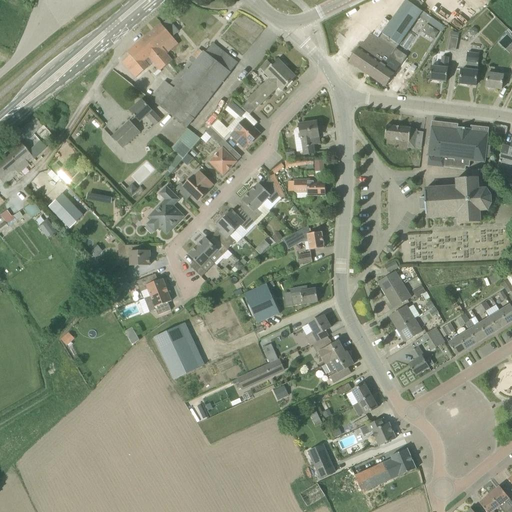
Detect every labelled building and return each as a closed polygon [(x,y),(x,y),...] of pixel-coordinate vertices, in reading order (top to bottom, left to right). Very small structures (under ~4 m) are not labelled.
[(385,65),(419,16),(422,11),(418,9),(422,3),(417,0),(408,0),(407,1),(405,0),(379,39),(371,33),(364,44),(363,42),(349,62),(385,87),(395,72),(385,65)] [(161,24),(145,37),(137,44),(154,63),(160,71),(172,61),(161,47),(173,37),(161,24)] [(428,26),(426,31),(421,29),(416,39),(431,46),(438,31),(428,26)] [(451,37),(448,49),(455,51),(458,38),(451,37)] [(213,43),(205,52),(204,51),(203,52),(199,49),(193,57),(186,66),(185,65),(182,68),(183,69),(170,85),(165,81),(150,99),(187,128),(226,77),(238,63),(213,43)] [(136,78),(154,63),(137,44),(128,52),(131,55),(122,62),(136,78)] [(466,70),(461,69),(460,84),(476,86),(478,71),(477,71),(479,54),(467,53),(466,62),(467,62),(466,70)] [(446,82),(447,68),(449,57),(442,57),(441,67),(431,66),(430,80),(446,82)] [(270,78),(248,100),(247,101),(255,109),(256,108),(278,86),(282,90),(295,77),(278,60),(265,73),(270,78)] [(501,89),(503,76),(494,74),(495,68),(489,67),(488,73),(486,87),(501,89)] [(155,125),(160,120),(152,111),(142,100),(130,111),(140,122),(147,116),(155,125)] [(247,112),(234,100),(228,107),(241,118),(247,112)] [(260,134),(256,131),(245,120),(235,130),(236,131),(231,136),(244,149),(249,144),(250,145),(260,134)] [(130,121),(125,125),(112,137),(123,149),(140,132),(130,121)] [(319,137),(316,122),(308,124),(308,122),(302,123),(302,124),(299,125),(304,155),(314,153),(312,138),(319,137)] [(35,135),(47,142),(54,130),(42,123),(35,135)] [(408,147),(414,148),(417,129),(387,125),(385,138),(409,141),(408,147)] [(222,148),(209,162),(223,176),(237,162),(229,154),(234,149),(211,127),(206,132),(222,148)] [(432,127),(428,156),(427,166),(444,167),(445,158),(485,162),(488,133),(471,131),(471,129),(457,127),(457,130),(432,127)] [(188,129),(171,149),(182,159),(200,140),(188,129)] [(511,141),(511,147),(504,146),(500,162),(511,164),(511,141)] [(0,158),(0,179),(4,185),(34,159),(20,142),(0,158)] [(293,152),(286,153),(287,161),(295,159),(293,152)] [(324,171),(324,159),(314,160),(315,172),(324,171)] [(306,160),(288,163),(288,168),(314,165),(314,160),(306,161),(306,160)] [(473,170),(473,174),(473,178),(456,179),(457,187),(425,189),(425,193),(425,197),(420,198),(421,210),(426,210),(426,215),(427,218),(459,216),(459,224),(480,223),(480,213),(480,211),(487,211),(488,213),(489,212),(488,210),(491,204),(493,205),(493,204),(491,203),(491,196),(493,196),(493,195),(491,195),(486,190),(487,189),(486,187),(485,170),(473,170)] [(181,183),(175,189),(187,200),(192,195),(199,201),(209,191),(208,190),(213,185),(200,172),(195,177),(194,176),(184,186),(181,183)] [(259,183),(250,192),(262,204),(267,199),(272,204),(280,197),(271,178),(262,187),(259,183)] [(317,180),(294,180),(295,193),(308,193),(308,196),(325,196),(325,182),(317,182),(317,180)] [(183,216),(176,209),(173,206),(178,200),(168,191),(165,187),(159,193),(163,197),(166,200),(149,217),(152,220),(148,224),(155,231),(159,227),(167,234),(183,216)] [(258,209),(262,204),(250,192),(242,200),(245,204),(240,209),(254,223),(263,214),(258,209)] [(68,228),(82,215),(62,194),(48,207),(68,228)] [(34,202),(26,207),(33,217),(41,212),(34,202)] [(228,212),(222,217),(235,231),(241,225),(246,231),(254,223),(240,209),(235,214),(232,210),(229,213),(228,212)] [(1,219),(0,219),(0,232),(17,221),(13,216),(4,222),(1,219)] [(235,231),(222,217),(216,223),(218,225),(215,227),(218,231),(214,236),(221,243),(227,250),(235,241),(230,236),(235,231)] [(56,234),(47,223),(42,226),(50,238),(56,234)] [(324,248),(321,232),(310,234),(308,226),(291,236),(296,246),(302,243),(309,241),(310,250),(324,248)] [(205,237),(197,246),(210,259),(215,264),(223,255),(228,250),(227,250),(221,243),(216,248),(205,237)] [(90,252),(96,258),(104,251),(97,245),(90,252)] [(139,245),(125,246),(125,258),(131,258),(131,266),(150,265),(150,251),(139,252),(139,245)] [(202,267),(210,259),(197,246),(188,254),(196,262),(191,267),(201,277),(207,272),(202,267)] [(311,253),(298,256),(300,263),(312,261),(312,262),(311,253)] [(395,262),(389,265),(385,267),(387,273),(398,267),(395,262)] [(386,295),(403,285),(395,272),(378,282),(386,295)] [(151,296),(167,290),(163,279),(158,281),(156,274),(137,281),(141,292),(148,289),(151,296)] [(115,275),(98,282),(102,292),(119,285),(115,275)] [(511,291),(511,287),(507,280),(502,284),(508,294),(511,291)] [(258,323),(280,314),(267,284),(245,294),(258,323)] [(411,298),(403,285),(386,295),(394,308),(411,298)] [(421,285),(412,291),(416,298),(426,292),(421,285)] [(307,287),(293,289),(293,292),(291,293),(293,306),(303,304),(318,302),(316,289),(308,290),(307,287)] [(153,301),(158,315),(171,310),(168,302),(172,301),(167,290),(151,296),(144,299),(146,304),(153,301)] [(502,301),(506,298),(502,291),(498,294),(502,301)] [(486,302),(481,305),(485,311),(490,309),(486,302)] [(485,311),(481,305),(477,307),(481,314),(485,311)] [(511,307),(510,305),(500,311),(508,324),(511,321),(511,307)] [(414,319),(406,306),(389,316),(397,329),(414,319)] [(498,330),(508,324),(500,311),(490,317),(498,330)] [(477,343),(487,337),(479,324),(474,327),(470,321),(469,321),(465,314),(461,317),(465,324),(469,330),(477,343)] [(324,315),(309,324),(314,332),(306,336),(311,346),(314,344),(328,336),(325,331),(331,328),(324,315)] [(461,327),(465,324),(461,317),(456,320),(461,327)] [(487,337),(498,330),(490,317),(479,324),(487,337)] [(422,332),(414,319),(397,329),(405,342),(422,332)] [(174,379),(205,365),(185,323),(154,338),(174,379)] [(440,329),(445,337),(455,331),(450,323),(440,329)] [(431,351),(445,342),(436,328),(423,336),(431,351)] [(132,329),(126,332),(133,344),(139,341),(132,329)] [(467,349),(477,343),(469,330),(459,336),(467,349)] [(67,346),(71,342),(65,336),(61,340),(67,346)] [(332,361),(345,353),(338,341),(332,345),(329,340),(328,336),(314,344),(326,364),(332,361)] [(467,349),(459,336),(448,343),(457,356),(467,349)] [(423,356),(418,347),(411,351),(416,360),(409,364),(416,376),(429,368),(422,356),(423,356)] [(347,352),(345,353),(332,361),(337,369),(328,374),(333,383),(337,381),(351,373),(347,368),(354,364),(347,352)] [(278,360),(275,354),(267,357),(270,364),(278,360)] [(45,363),(48,375),(55,373),(53,362),(45,363)] [(275,376),(269,364),(237,379),(242,391),(261,382),(275,376)] [(335,391),(338,396),(351,388),(349,384),(335,391)] [(352,391),(359,403),(371,396),(364,384),(352,391)] [(274,390),(278,400),(289,396),(284,386),(274,390)] [(371,396),(359,403),(365,415),(378,408),(371,396)] [(319,417),(317,412),(310,415),(313,420),(319,417)] [(351,425),(354,431),(370,422),(367,417),(351,425)] [(383,418),(366,426),(360,428),(363,436),(372,432),(379,446),(396,438),(389,423),(386,425),(383,418)] [(322,446),(308,452),(319,479),(334,473),(322,446)] [(407,449),(391,456),(392,459),(355,476),(362,492),(399,476),(416,468),(407,449)] [(318,483),(300,493),(307,506),(325,495),(318,483)] [(503,511),(505,511),(510,508),(511,506),(511,502),(499,487),(489,495),(499,507),(503,511)] [(493,511),(499,507),(489,495),(479,503),(486,511),(493,511)]
